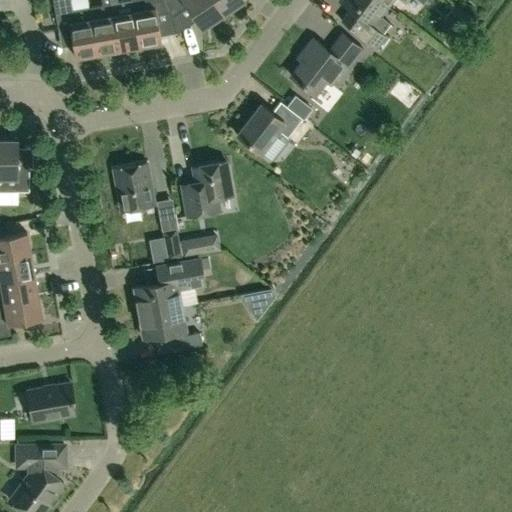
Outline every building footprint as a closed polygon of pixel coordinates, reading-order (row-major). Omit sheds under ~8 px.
[(98,53),(89,7),(73,10),(71,0),(53,0),(59,30),(70,28),(75,57),(98,53)] [(119,49),(109,0),(101,0),(103,4),(89,7),(98,53),(119,49)] [(140,45),(131,0),(128,0),(118,2),(117,0),(109,0),(119,49),(140,45)] [(157,13),(170,11),(165,0),(131,0),(140,45),(162,41),(157,13)] [(223,13),(214,0),(165,0),(170,11),(172,16),(187,6),(202,27),(223,13)] [(214,0),(223,13),(242,0),(214,0)] [(390,22),(380,14),(389,4),(383,0),(341,0),(341,1),(350,9),(341,20),(378,47),(386,36),(382,33),(390,22)] [(316,94),(337,67),(345,74),(364,50),(343,33),(329,50),(313,37),(297,57),(302,60),(291,74),(316,94)] [(260,152),(279,129),(287,136),(302,118),(280,100),(272,111),(261,103),(237,134),(260,152)] [(18,141),(0,140),(0,176),(5,177),(5,184),(17,184),(17,191),(30,191),(30,167),(18,167),(18,141)] [(233,194),(226,161),(193,167),(196,182),(182,185),(187,216),(220,210),(217,197),(233,194)] [(147,163),(114,169),(121,210),(155,204),(147,163)] [(169,258),(181,256),(176,229),(164,231),(169,258)] [(0,236),(0,258),(31,253),(27,232),(0,236)] [(0,281),(35,274),(31,253),(0,258),(0,281)] [(202,258),(193,260),(157,266),(160,282),(135,287),(139,312),(181,304),(178,289),(207,284),(202,258)] [(0,302),(39,295),(35,274),(0,281),(0,302)] [(43,318),(39,295),(0,302),(0,336),(10,334),(9,324),(43,318)] [(186,334),(181,304),(139,312),(144,338),(172,333),(174,349),(202,344),(200,332),(186,334)] [(28,390),(33,421),(74,414),(72,402),(74,401),(71,382),(28,390)] [(65,465),(65,449),(65,444),(17,445),(17,466),(31,466),(31,472),(10,500),(26,511),(40,511),(63,482),(57,477),(57,465),(65,465)]
